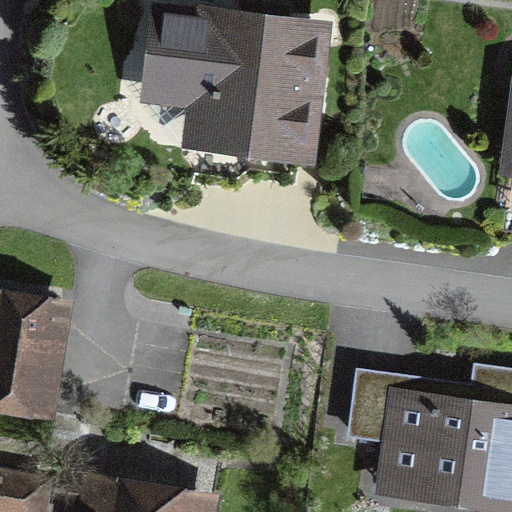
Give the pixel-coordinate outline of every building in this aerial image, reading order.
[(156,90),(205,96),(201,133),(300,146),(314,34),(165,15),(156,90)] [(0,393),(42,401),(56,311),(0,302),(0,393)] [(382,473),(430,479),(428,495),(511,505),(511,371),(494,370),(490,407),(392,394),(382,473)] [(0,471),(0,511),(41,511),(47,479),(0,471)] [(90,511),(203,511),(204,505),(95,487),(90,511)]
